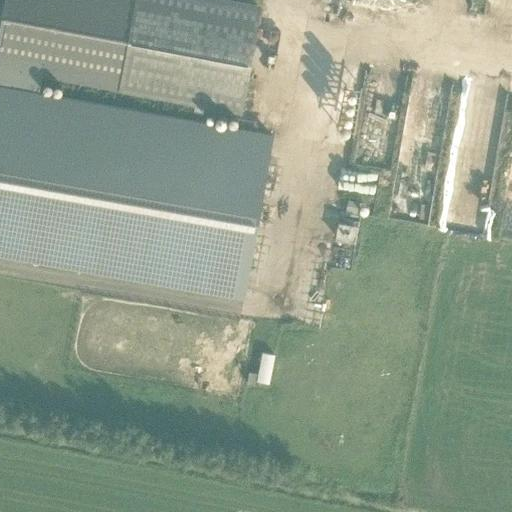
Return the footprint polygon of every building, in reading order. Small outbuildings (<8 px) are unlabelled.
[(3,0),(0,19),(0,251),(245,295),(274,129),(39,87),(41,75),(242,111),(262,2),(250,0),(3,0)] [(429,0),(428,5),(459,8),(460,0),(429,0)] [(468,81),(447,208),(480,213),(501,87),(468,81)] [(372,160),(376,143),(357,139),(353,156),(372,160)] [(389,145),(385,160),(408,167),(413,152),(389,145)] [(354,237),(358,215),(335,211),(331,233),(354,237)]
